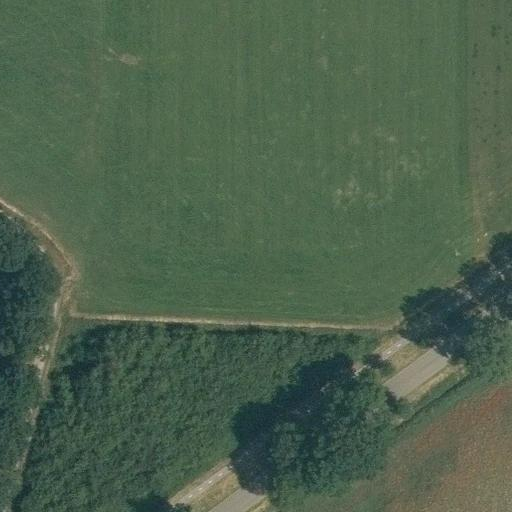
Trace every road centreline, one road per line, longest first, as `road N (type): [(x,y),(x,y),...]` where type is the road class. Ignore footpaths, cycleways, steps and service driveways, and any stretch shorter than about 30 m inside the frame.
road 1 (tertiary): [(225,511),(511,302)]
road 2 (track): [(0,504),(58,275),(0,215)]
